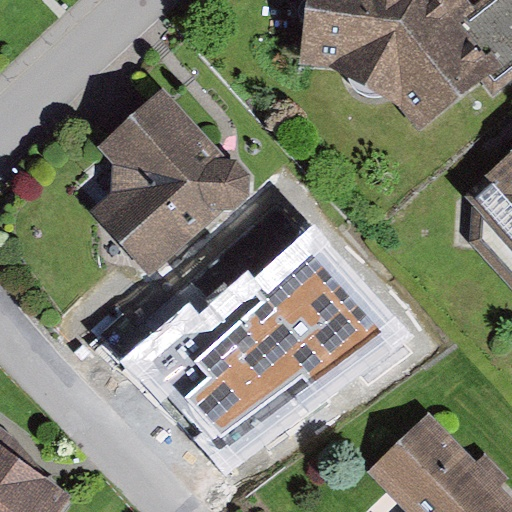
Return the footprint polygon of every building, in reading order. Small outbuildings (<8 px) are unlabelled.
[(309,0),(301,66),(333,67),(348,77),(349,83),(353,89),(359,94),(365,97),(374,99),(385,98),(392,102),(421,132),(481,81),(492,97),(511,81),(511,0),(484,0),(476,6),(470,0),(309,0)] [(163,89),(101,146),(116,162),(113,192),(91,212),(151,275),(223,208),(238,210),(250,196),(251,176),(238,161),(227,158),(163,89)] [(511,155),(467,196),(474,204),(470,242),(511,288),(511,155)] [(190,303),(124,361),(228,476),(411,336),(313,225),(256,277),(246,271),(201,317),(190,303)] [(476,461),(431,414),(369,473),(405,511),(511,511),(511,497),(502,488),(510,480),(485,453),(476,461)] [(0,428),(0,443),(38,471),(14,440),(0,428)] [(38,471),(0,443),(0,511),(60,511),(72,496),(38,471)]
